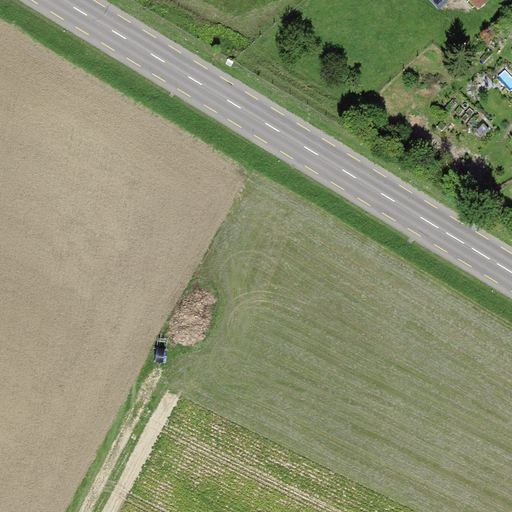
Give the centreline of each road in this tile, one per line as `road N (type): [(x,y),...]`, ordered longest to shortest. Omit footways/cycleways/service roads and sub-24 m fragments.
road 1 (primary): [(511,272),(61,0)]
road 2 (track): [(80,511),(159,357)]
